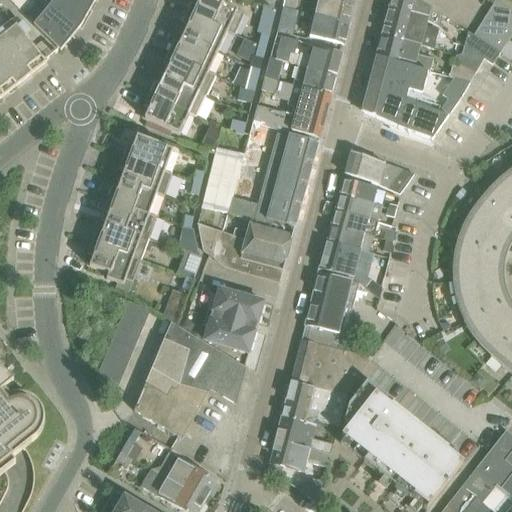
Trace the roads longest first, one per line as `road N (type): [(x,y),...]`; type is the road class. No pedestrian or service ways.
road 1 (residential): [(369,0),(242,479)]
road 2 (residential): [(89,103),(58,193),(45,290),(48,326),(85,435),(48,511)]
